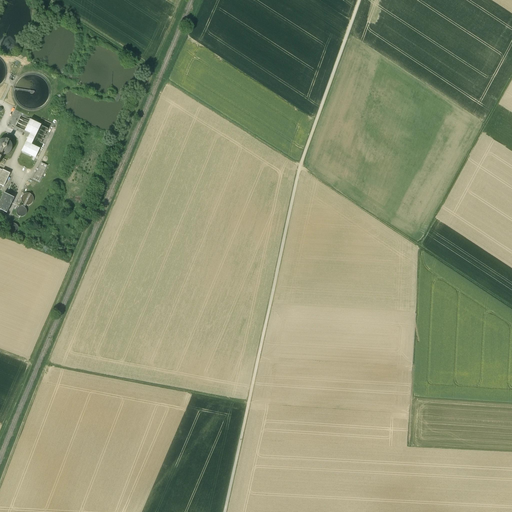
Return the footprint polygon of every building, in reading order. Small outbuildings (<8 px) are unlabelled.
[(17,124),(23,127),(27,119),(21,117),(17,124)] [(39,149),(31,145),(41,125),(30,120),(24,131),(30,134),(21,152),(35,158),(39,149)] [(11,151),(12,147),(11,143),(8,140),(4,139),(0,140),(0,154),(4,155),(8,154),(11,151)] [(41,163),(33,179),(39,182),(47,166),(41,163)] [(2,170),(0,169),(0,185),(4,187),(10,174),(2,170)] [(14,198),(4,193),(0,202),(0,214),(0,215),(2,211),(6,213),(14,198)] [(32,202),(32,199),(32,197),(30,195),(27,194),(25,195),(23,197),(22,200),(23,202),(25,204),(27,205),(30,204),(32,202)] [(26,214),(27,212),(26,209),(24,207),(21,207),(19,207),(17,209),(16,212),(17,214),(19,216),(21,217),(24,216),(26,214)]
